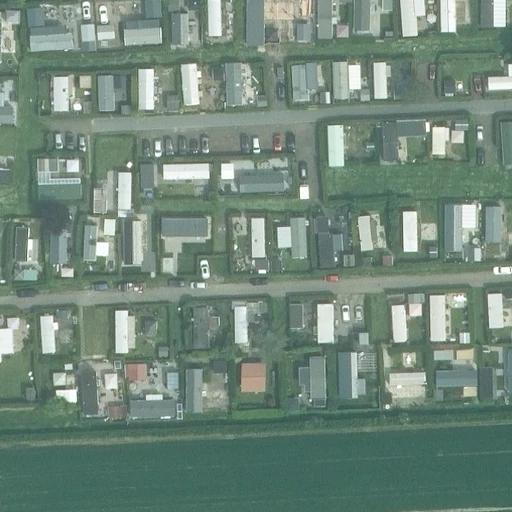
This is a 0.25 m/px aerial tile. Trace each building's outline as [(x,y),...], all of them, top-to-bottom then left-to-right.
[(200,0),(185,0),(186,16),(201,15),(200,0)] [(283,0),(283,44),(297,44),(297,16),(302,16),(302,9),(307,10),(307,0),(283,0)] [(317,0),(317,40),(331,40),(331,0),(317,0)] [(353,0),(353,36),(365,36),(365,0),(353,0)] [(405,0),(403,0),(404,26),(415,25),(414,0),(405,0)] [(439,0),(440,27),(452,27),(451,0),(439,0)] [(480,0),(480,29),(492,29),(492,4),(495,4),(495,0),(480,0)] [(168,1),(170,45),(181,45),(180,30),(185,30),(184,25),(180,25),(179,10),(178,10),(178,1),(168,1)] [(206,5),(206,40),(218,40),(218,32),(223,32),(223,14),(218,14),(217,5),(206,5)] [(245,6),(245,37),(257,37),(257,6),(245,6)] [(58,12),(58,46),(70,46),(70,29),(74,29),(74,22),(70,22),(70,12),(58,12)] [(96,12),(97,47),(108,46),(108,29),(113,29),(113,22),(108,22),(108,12),(96,12)] [(134,16),(135,40),(146,40),(145,24),(150,24),(149,17),(145,17),(145,15),(134,16)] [(51,18),(20,18),(20,30),(51,30),(51,18)] [(478,93),(478,62),(466,62),(466,80),(461,80),(461,89),(466,89),(466,93),(478,93)] [(331,64),(333,102),(345,101),(344,85),(349,85),(349,72),(343,72),(343,63),(331,64)] [(373,64),(374,100),(386,99),(385,78),(390,78),(389,67),(385,67),(385,64),(373,64)] [(225,65),(227,104),(239,103),(238,65),(225,65)] [(410,85),(410,66),(399,66),(399,85),(410,85)] [(293,68),(295,102),(308,101),(307,94),(313,93),(313,82),(307,82),(306,67),(293,68)] [(185,74),(187,109),(199,108),(198,87),(203,87),(202,80),(198,80),(197,73),(185,74)] [(138,75),(139,105),(150,105),(150,88),(155,88),(155,82),(150,82),(150,74),(138,75)] [(98,75),(98,105),(109,105),(109,93),(113,93),(113,85),(109,85),(109,75),(98,75)] [(53,79),(53,113),(67,113),(67,95),(71,95),(71,77),(67,77),(67,79),(53,79)] [(11,113),(0,113),(0,125),(11,125),(11,113)] [(381,125),(383,162),(397,162),(395,124),(381,125)] [(329,128),(331,165),(342,164),(341,127),(329,128)] [(431,129),(431,156),(443,156),(443,129),(431,129)] [(99,141),(98,164),(109,164),(110,141),(99,141)] [(16,157),(16,143),(2,143),(3,157),(16,157)] [(304,171),(322,168),(321,158),(302,161),(304,171)] [(82,159),(44,161),(44,173),(82,171),(82,159)] [(180,164),(180,194),(192,194),(192,175),(196,174),(196,167),(192,167),(192,164),(180,164)] [(325,190),(323,173),(313,174),(316,191),(325,190)] [(215,205),(198,205),(200,248),(217,248),(215,205)] [(419,207),(419,240),(434,240),(434,207),(419,207)] [(485,207),(485,254),(497,254),(497,245),(502,245),(502,235),(498,235),(498,210),(485,207)] [(446,208),(446,250),(460,250),(460,223),(465,223),(465,211),(460,211),(460,208),(446,208)] [(104,220),(103,236),(113,236),(114,228),(121,228),(121,219),(114,218),(114,220),(104,220)] [(123,218),(124,253),(137,253),(137,242),(143,242),(143,234),(137,234),(137,218),(123,218)] [(357,219),(360,252),(372,251),(369,218),(357,219)] [(305,254),(304,219),(292,219),(293,232),(288,232),(289,241),(293,241),(294,254),(305,254)] [(263,258),(263,220),(251,220),(251,259),(263,258)] [(316,224),(317,248),(328,247),(327,234),(334,234),(334,225),(326,225),(326,224),(316,224)] [(84,228),(83,261),(94,261),(96,228),(84,228)] [(16,229),(15,262),(26,263),(28,229),(16,229)] [(159,235),(159,265),(171,266),(171,246),(175,246),(175,238),(171,238),(171,235),(159,235)] [(292,278),(285,261),(272,267),(278,283),(292,278)] [(240,272),(261,271),(261,263),(240,264),(240,272)] [(36,286),(56,287),(57,277),(36,275),(36,286)] [(370,320),(369,289),(348,290),(350,321),(370,320)] [(487,295),(489,329),(500,328),(499,310),(503,310),(502,302),(498,302),(498,295),(487,295)] [(429,297),(430,342),(444,342),(443,297),(429,297)] [(135,344),(137,301),(123,300),(121,343),(135,344)] [(234,304),(235,344),(246,344),(245,304),(234,304)] [(293,304),(295,338),(307,338),(306,319),(311,319),(311,311),(306,311),(306,304),(293,304)] [(193,310),(194,350),(208,350),(207,310),(206,310),(206,305),(194,305),(194,310),(193,310)] [(85,341),(110,340),(109,315),(85,315),(85,341)] [(388,315),(390,345),(402,345),(401,341),(406,340),(406,331),(401,331),(400,315),(388,315)] [(40,318),(42,354),(53,354),(52,331),(57,331),(56,324),(52,324),(51,317),(40,318)] [(103,348),(104,381),(119,381),(118,347),(103,348)] [(132,353),(132,372),(144,372),(144,353),(132,353)] [(485,384),(511,383),(511,366),(504,367),(505,372),(484,373),(485,384)] [(309,390),(326,389),(326,378),(324,378),(324,369),(308,370),(309,379),(292,380),(293,390),(300,390),(300,398),(310,397),(309,390)] [(339,388),(371,387),(370,376),(362,376),(362,370),(349,371),(349,377),(338,377),(339,388)] [(81,374),(83,416),(97,415),(95,373),(81,374)] [(475,373),(440,374),(440,385),(475,385),(475,373)] [(424,374),(388,375),(389,387),(425,385),(424,374)] [(242,394),(276,393),(276,381),(254,382),(253,376),(242,376),(242,394)] [(175,385),(137,386),(137,398),(175,397),(175,385)] [(240,401),(240,387),(194,386),(193,400),(240,401)] [(128,405),(128,421),(145,421),(145,405),(128,405)] [(107,408),(108,420),(125,419),(125,407),(107,408)]
